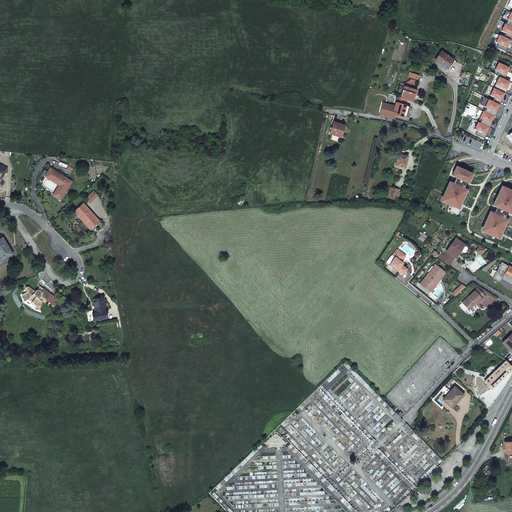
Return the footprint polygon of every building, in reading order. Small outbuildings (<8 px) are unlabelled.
[(504,37),(510,40),(511,40),(511,37),(511,35),(511,36),(511,35),(511,32),(511,26),(508,25),(506,24),(504,27),(503,27),(501,31),(506,33),(504,37)] [(496,47),(506,51),(507,48),(506,47),(505,47),(507,43),(508,43),(510,40),(504,37),(500,35),(498,39),(498,38),(496,42),(498,43),(496,47)] [(447,68),(453,60),(441,51),(435,60),(447,68)] [(500,77),(504,79),(506,75),(505,75),(504,74),(506,71),(507,71),(509,67),(499,63),(497,67),(497,66),(495,70),(498,72),(496,75),(500,77)] [(494,88),(504,93),(505,93),(507,90),(506,89),(505,88),(507,85),(508,85),(509,82),(504,79),(500,77),(498,81),(497,80),(494,88)] [(403,86),(401,97),(407,99),(412,100),(413,94),(415,94),(417,90),(403,86)] [(493,101),(499,104),(500,105),(502,101),(500,100),(499,100),(501,96),(502,97),(504,93),(494,88),(490,96),(495,98),(493,101)] [(381,114),(393,117),(394,113),(402,115),(405,105),(407,99),(401,97),(398,96),(395,106),(388,104),(387,109),(382,107),(381,112),(381,114)] [(485,111),(494,116),(495,116),(496,112),(495,112),(494,111),(496,107),(497,108),(499,104),(493,101),(489,100),(488,103),(487,103),(485,107),(486,108),(485,111)] [(479,122),(488,127),(489,127),(491,124),(490,123),(489,123),(491,119),(492,119),(494,116),(485,111),(484,111),(482,115),(481,115),(478,122),(479,122)] [(333,122),(329,133),(340,137),(344,125),(333,122)] [(474,137),(483,141),(486,135),(485,134),(484,134),(485,130),(487,131),(488,127),(479,122),(476,128),(475,128),(473,132),(476,133),(474,137)] [(407,155),(397,154),(395,166),(402,167),(405,168),(407,155)] [(456,166),(440,200),(458,209),(461,204),(463,204),(467,196),(465,195),(467,190),(463,188),(468,177),(470,178),(472,174),(456,166)] [(44,170),(42,173),(42,174),(52,180),(53,178),(62,184),(58,192),(55,191),(53,195),(60,199),(72,181),(50,168),(48,172),(44,170)] [(53,178),(52,180),(59,185),(55,191),(58,192),(62,184),(53,178)] [(481,230),(499,239),(501,234),(503,234),(507,226),(505,225),(508,220),(503,218),(506,211),(511,213),(511,211),(511,191),(501,186),(492,205),(496,207),(493,213),(490,211),(481,230)] [(397,199),(400,189),(395,188),(390,187),(387,197),(397,199)] [(95,192),(87,200),(91,204),(99,197),(95,192)] [(94,233),(98,230),(94,225),(99,220),(84,203),(74,212),(82,221),(83,220),(91,228),(94,233)] [(83,220),(82,221),(89,229),(91,228),(83,220)] [(0,238),(0,258),(1,260),(12,254),(3,237),(0,238)] [(454,257),(455,258),(461,251),(460,250),(464,245),(455,238),(443,255),(441,254),(438,258),(449,265),(454,257)] [(480,246),(476,251),(482,255),(485,250),(480,246)] [(400,260),(404,255),(398,250),(394,256),(395,257),(390,264),(390,265),(403,275),(406,270),(401,266),(402,265),(401,264),(401,262),(401,261),(400,260)] [(431,272),(428,273),(420,284),(429,291),(431,291),(436,285),(434,283),(438,278),(440,279),(444,273),(444,271),(434,264),(432,267),(433,269),(435,271),(432,274),(431,272)] [(511,268),(509,266),(503,275),(511,279),(511,268)] [(455,296),(465,287),(461,284),(451,293),(455,296)] [(46,290),(40,287),(40,286),(38,289),(37,289),(36,289),(36,290),(35,291),(28,286),(27,286),(26,287),(25,288),(25,289),(25,290),(26,293),(23,294),(25,300),(29,299),(35,304),(35,308),(40,309),(42,301),(44,298),(46,299),(48,297),(50,293),(46,290)] [(463,301),(470,307),(476,302),(477,303),(486,295),(481,289),(478,291),(476,289),(463,301)] [(105,308),(104,297),(93,299),(95,312),(92,313),(93,320),(107,317),(105,308)] [(511,349),(511,334),(502,343),(510,351),(511,349)] [(491,388),(511,368),(511,367),(506,361),(494,372),(484,381),(491,388)] [(441,390),(446,395),(451,391),(445,385),(441,390)] [(451,407),(463,394),(454,387),(451,391),(446,395),(443,399),(451,407)]
